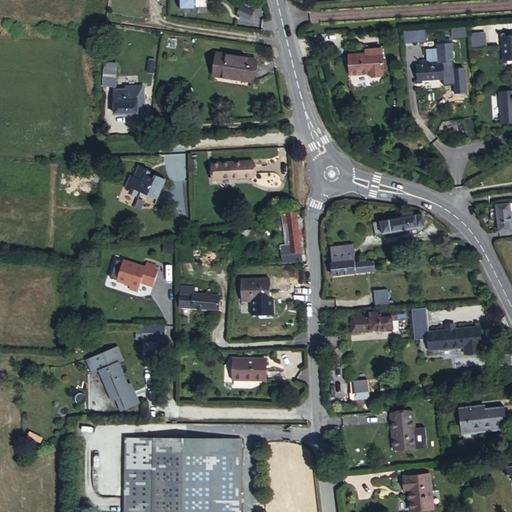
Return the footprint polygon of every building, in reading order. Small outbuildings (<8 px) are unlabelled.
[(198,8),(198,0),(187,0),(187,4),(179,4),(179,8),(198,8)] [(248,12),(251,4),(242,0),(237,0),(235,8),(248,12)] [(423,23),(401,24),(401,37),(424,36),(423,23)] [(482,24),(469,25),(470,39),(483,39),(482,24)] [(465,28),(451,30),(452,39),(466,37),(465,28)] [(511,28),(499,30),(501,58),(511,56),(511,28)] [(449,47),(449,39),(435,40),(435,44),(436,55),(424,55),(420,55),(421,60),(414,61),(415,77),(441,76),(440,59),(451,58),(451,56),(453,54),(452,49),(449,47)] [(381,67),(380,42),(366,43),(366,47),(363,47),(345,48),(346,69),(367,67),(367,70),(369,71),(378,71),(380,69),(380,67),(381,67)] [(424,55),(436,55),(435,44),(424,45),(424,55)] [(206,72),(245,78),(249,55),(209,48),(206,72)] [(117,86),(116,61),(105,62),(105,86),(117,86)] [(128,91),(125,91),(115,92),(115,97),(116,111),(116,116),(140,116),(140,110),(146,110),(146,89),(128,89),(128,91)] [(215,175),(253,174),(253,159),(215,160),(215,175)] [(149,193),(155,197),(164,180),(144,181),(145,163),(141,162),(136,173),(133,172),(127,185),(131,188),(130,190),(130,192),(139,197),(141,193),(147,196),(149,193)] [(144,181),(164,180),(165,178),(156,173),(154,176),(147,171),(148,165),(145,163),(144,181)] [(497,230),(511,227),(511,219),(510,219),(507,202),(492,204),(497,230)] [(302,257),(294,210),(289,211),(286,211),(281,213),(287,242),(282,243),(286,261),(302,257)] [(380,219),(381,232),(423,228),(422,216),(380,219)] [(373,232),(381,232),(380,219),(372,220),(373,232)] [(240,241),(254,239),(253,230),(239,231),(240,241)] [(329,242),(330,250),(344,249),(344,241),(329,242)] [(345,257),(353,257),(352,241),(344,241),(344,249),(345,257)] [(192,243),(180,243),(179,262),(192,261),(192,243)] [(330,250),(330,253),(330,258),(331,259),(345,257),(344,249),(330,250)] [(153,284),(158,268),(155,267),(156,262),(147,260),(145,264),(123,257),(117,278),(131,282),(129,287),(138,289),(141,280),(153,284)] [(332,271),(374,267),(373,258),(353,259),(353,257),(345,257),(331,259),(332,271)] [(250,299),(276,298),(276,278),(248,279),(250,299)] [(378,304),(389,303),(388,286),(377,286),(378,304)] [(223,292),(184,292),(184,306),(223,307),(223,292)] [(428,327),(426,303),(411,304),(414,335),(428,333),(429,346),(430,346),(432,348),(440,347),(441,345),(464,343),(465,349),(482,348),(479,322),(455,324),(454,323),(446,323),(446,325),(428,327)] [(398,314),(397,305),(348,308),(350,326),(391,324),(391,315),(398,314)] [(165,339),(165,324),(142,324),(142,339),(165,339)] [(127,394),(132,392),(129,383),(126,385),(117,361),(123,360),(117,346),(86,358),(91,372),(97,369),(109,400),(113,399),(118,410),(137,403),(135,398),(130,396),(128,396),(127,394)] [(240,380),(273,381),(273,360),(241,360),(240,380)] [(354,395),(369,394),(368,384),(353,386),(354,395)] [(471,424),(471,431),(500,430),(499,406),(469,407),(470,404),(452,404),(453,425),(471,424)] [(396,448),(415,447),(414,417),(417,417),(416,408),(390,409),(390,419),(394,418),(396,448)] [(241,511),(242,440),(125,437),(122,511),(241,511)] [(406,509),(427,509),(426,474),(399,475),(399,486),(405,486),(406,509)]
